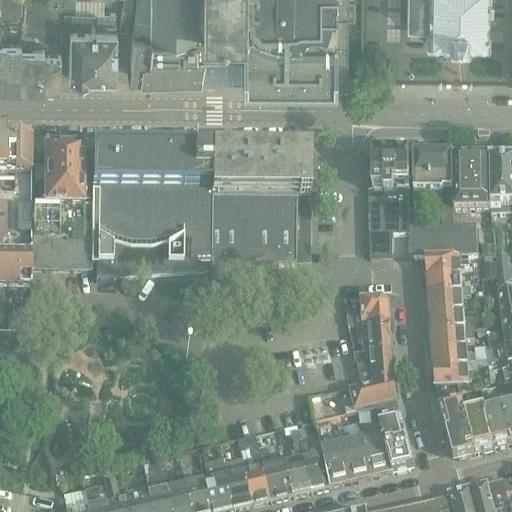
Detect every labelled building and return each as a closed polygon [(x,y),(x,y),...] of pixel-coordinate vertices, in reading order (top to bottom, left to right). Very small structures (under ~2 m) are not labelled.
[(0,0),(0,86),(57,87),(58,54),(61,0),(0,0)] [(61,0),(58,54),(67,54),(67,77),(68,77),(68,78),(74,83),(82,83),(87,78),(87,77),(113,77),(113,14),(75,13),(75,0),(61,0)] [(346,0),(136,0),(128,77),(210,75),(210,76),(210,77),(211,78),(213,79),(214,79),(215,79),(216,79),(217,79),(217,78),(218,77),(218,76),(218,75),(224,75),(224,76),(224,77),(225,77),(225,78),(226,79),(227,79),(228,79),(229,79),(230,79),(230,78),(231,78),(232,77),(232,76),(232,75),(244,75),(244,86),(332,86),(332,75),(345,75),(346,0)] [(426,44),(449,44),(487,45),(487,0),(407,0),(407,28),(426,29),(426,44)] [(119,32),(128,33),(131,10),(121,9),(119,32)] [(31,281),(31,275),(33,172),(31,172),(32,144),(6,144),(6,134),(0,134),(0,338),(29,339),(29,282),(31,281)] [(44,172),(33,172),(31,275),(89,275),(90,209),(83,209),(84,152),(44,152),(44,172)] [(409,239),(409,231),(410,155),(408,155),(405,152),(397,152),(394,155),(373,155),(373,162),(369,162),(369,181),(373,181),(373,193),(384,194),(384,203),(369,203),(370,238),(409,239)] [(89,284),(210,276),(211,154),(92,153),(90,209),(89,275),(89,284)] [(211,154),(210,276),(309,268),(310,155),(211,154)] [(454,230),(454,220),(454,215),(452,160),(452,157),(414,156),(414,186),(414,209),(431,210),(431,196),(442,196),(442,230),(409,231),(409,239),(409,262),(425,262),(425,261),(468,260),(478,260),(477,229),(454,230)] [(452,160),(454,215),(454,220),(487,220),(487,214),(492,214),(491,162),(491,159),(452,160)] [(501,162),(491,162),(492,214),(501,214),(501,208),(511,208),(511,162),(501,163),(501,162)] [(393,239),(370,239),(370,263),(393,263),(393,239)] [(425,262),(427,279),(461,277),(460,264),(468,264),(468,260),(425,261),(425,262)] [(461,277),(427,279),(428,298),(471,295),(470,290),(462,291),(461,277)] [(511,290),(500,294),(503,324),(506,347),(511,345),(511,290)] [(428,298),(429,317),(464,314),(463,300),(471,300),(471,295),(428,298)] [(361,328),(370,328),(390,327),(389,308),(383,303),(359,303),(361,328)] [(464,314),(429,317),(431,335),(474,332),(473,328),(465,329),(464,314)] [(392,356),(390,327),(370,328),(371,343),(362,343),(363,357),(392,356)] [(431,335),(432,354),(467,351),(466,337),(474,336),(474,332),(431,335)] [(508,370),(511,368),(511,345),(506,347),(498,349),(499,355),(504,354),(508,370)] [(432,354),(434,372),(477,369),(476,364),(468,364),(467,351),(432,354)] [(364,389),(393,382),(392,356),(363,357),(354,358),(361,390),(364,389)] [(511,381),(511,368),(508,370),(503,371),(506,383),(511,381)] [(477,374),(477,369),(434,372),(435,392),(458,390),(470,389),(469,375),(477,374)] [(393,382),(364,389),(361,390),(350,392),(354,409),(346,411),(347,416),(376,409),(397,404),(393,382)] [(494,453),(485,417),(484,412),(473,415),(470,400),(481,399),(478,389),(470,390),(470,389),(458,390),(463,411),(474,458),(494,453)] [(453,464),(474,458),(463,411),(458,390),(435,392),(453,464)] [(413,467),(401,420),(397,404),(376,409),(383,434),(393,478),(409,474),(413,467)] [(511,448),(511,409),(502,412),(511,449),(511,448)] [(485,417),(494,453),(511,449),(502,412),(485,417)] [(372,483),(393,478),(383,434),(372,437),(371,431),(361,434),(362,439),(372,483)] [(352,487),(372,483),(362,439),(350,442),(349,436),(340,438),(352,487)] [(331,492),(352,487),(340,438),(332,440),(333,446),(321,449),(322,453),(331,492)] [(312,497),(302,451),(300,445),(293,447),(296,464),(284,467),(291,502),(312,497)] [(312,497),(331,492),(322,453),(317,454),(318,459),(312,460),(310,449),(302,451),(312,497)] [(268,450),(259,452),(260,458),(271,506),(290,502),(291,502),(284,467),(282,467),(281,463),(276,464),(277,468),(272,470),(268,450)] [(244,471),(252,510),(271,506),(260,458),(253,459),(256,473),(250,475),(249,470),(244,471)] [(233,511),(224,467),(223,463),(217,464),(217,467),(205,470),(208,484),(206,485),(212,511),(233,511)] [(233,511),(243,511),(252,510),(244,471),(242,463),(224,467),(233,511)] [(105,489),(110,511),(129,511),(128,502),(123,503),(116,472),(102,475),(105,489)] [(159,495),(148,498),(151,511),(173,511),(168,489),(164,472),(157,474),(159,481),(155,481),(159,495)] [(173,511),(191,511),(186,490),(183,474),(176,475),(180,491),(173,493),(172,488),(168,489),(173,511)] [(201,486),(186,490),(191,511),(212,511),(206,485),(205,485),(204,481),(200,482),(201,486)] [(509,511),(505,492),(503,484),(487,488),(493,511),(509,511)] [(493,511),(487,488),(469,492),(474,511),(493,511)] [(89,511),(110,511),(105,489),(87,493),(91,509),(89,509),(89,511)] [(145,491),(126,495),(128,502),(129,511),(151,511),(148,498),(146,498),(145,491)] [(448,497),(449,502),(452,511),(474,511),(469,492),(448,497)] [(84,499),(66,503),(67,511),(89,511),(89,509),(87,510),(84,499)] [(452,511),(449,502),(434,505),(435,511),(452,511)]
